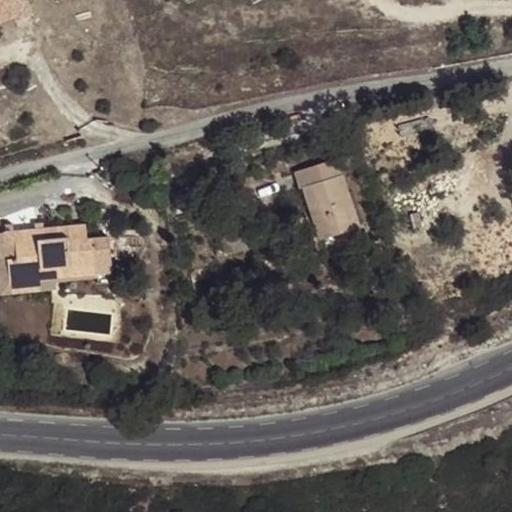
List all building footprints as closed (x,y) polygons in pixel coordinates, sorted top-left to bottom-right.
[(0,0),(0,21),(15,15),(17,21),(33,15),(27,0),(0,0)] [(360,227),(337,158),(294,171),(300,187),(302,187),(319,240),(360,227)] [(87,238),(86,224),(14,231),(13,223),(4,223),(5,232),(0,232),(0,283),(0,284),(41,280),(40,270),(96,264),(97,273),(112,271),(111,257),(109,237),(87,238)] [(139,232),(109,233),(109,237),(111,257),(142,255),(139,232)] [(96,264),(40,270),(41,280),(0,284),(1,293),(56,288),(56,282),(97,278),(96,264)]
